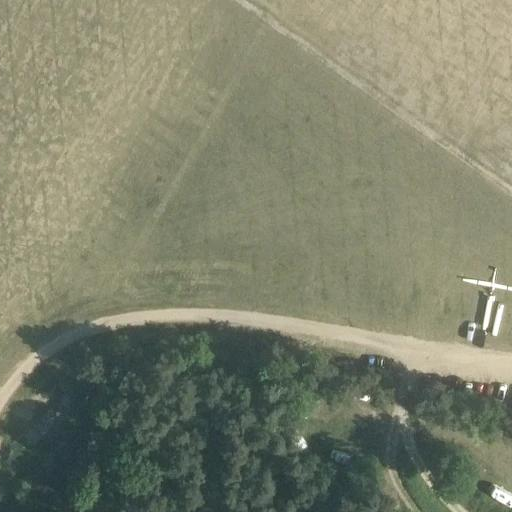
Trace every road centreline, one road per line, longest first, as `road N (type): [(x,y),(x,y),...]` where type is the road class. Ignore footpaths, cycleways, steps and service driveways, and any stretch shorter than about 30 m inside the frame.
road 1 (track): [(511,364),(288,328),(193,319),(118,324),(43,357),(0,416)]
road 2 (track): [(400,393),(404,436),(456,511)]
